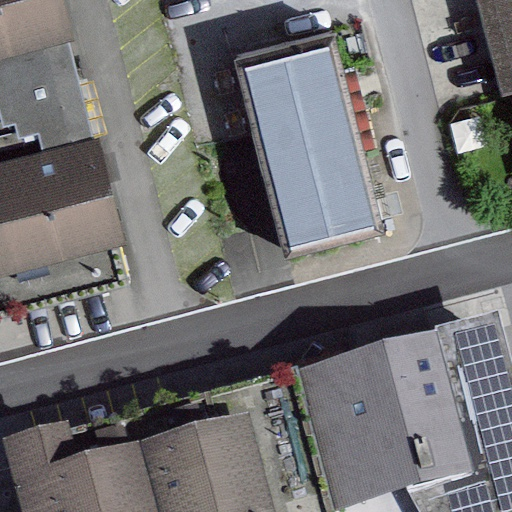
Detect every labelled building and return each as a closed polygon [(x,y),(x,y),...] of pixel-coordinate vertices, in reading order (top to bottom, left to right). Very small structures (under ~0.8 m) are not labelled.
[(0,0),(0,90),(13,136),(97,113),(65,0),(0,0)] [(333,30),(237,55),(286,250),(383,226),(358,128),(333,30)] [(143,281),(97,113),(13,136),(25,182),(0,188),(0,280),(10,317),(143,281)] [(300,381),(334,511),(511,511),(511,436),(484,333),(300,381)] [(9,457),(23,511),(334,511),(300,381),(277,387),(283,407),(246,417),(241,397),(9,457)] [(277,387),(241,397),(246,417),(283,407),(277,387)]
